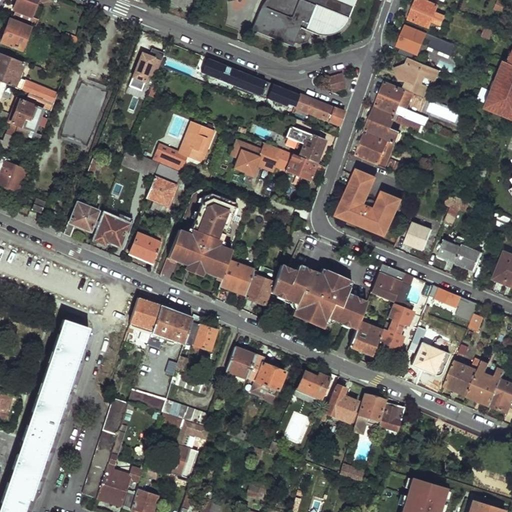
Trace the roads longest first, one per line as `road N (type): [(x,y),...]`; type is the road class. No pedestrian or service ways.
road 1 (tertiary): [(0,218),(511,438)]
road 2 (residential): [(372,52),(320,223),(511,307)]
road 3 (residential): [(100,0),(291,73),(372,52)]
road 4 (residential): [(101,334),(45,496)]
